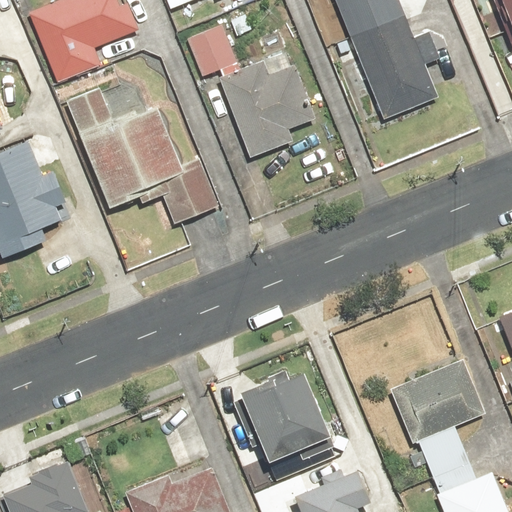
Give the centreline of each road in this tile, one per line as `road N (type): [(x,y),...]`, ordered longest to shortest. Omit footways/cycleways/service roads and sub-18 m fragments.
road 1 (residential): [(0,396),(511,188)]
road 2 (unknown): [(511,168),(436,0)]
